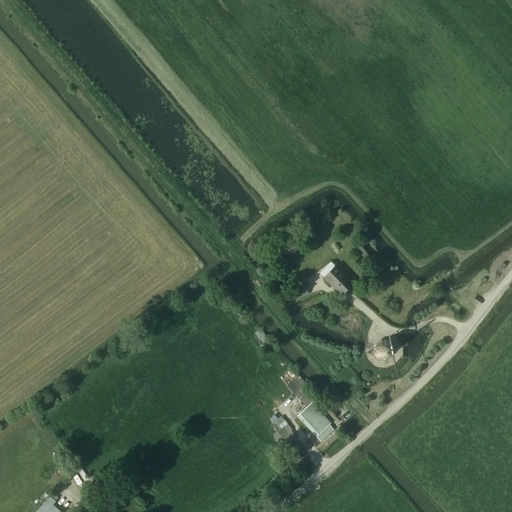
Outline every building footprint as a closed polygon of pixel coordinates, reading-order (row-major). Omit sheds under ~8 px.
[(374,255),(365,243),(358,248),(367,260),(374,255)] [(335,266),(324,277),(342,295),(353,283),(335,266)] [(284,292),(289,302),(309,294),(306,285),(305,285),(301,274),(290,278),(295,289),(291,291),(290,289),(284,292)] [(273,344),(259,329),(251,337),(257,345),(260,342),(262,343),(260,345),(265,349),(268,347),(269,348),(273,344)] [(372,351),(378,359),(387,361),(393,355),(393,346),(385,340),(376,343),(372,351)] [(298,375),(287,385),(307,407),(317,398),(306,387),(304,386),(306,384),(298,375)] [(307,408),(298,416),(321,442),(334,430),(329,425),(330,424),(326,419),(312,403),(307,408)] [(281,417),(273,423),(279,430),(273,435),(278,441),(281,438),(289,449),(290,448),(293,452),(302,445),(291,431),(292,430),(281,417)] [(36,511),(61,511),(53,505),(56,501),(50,496),(36,511)]
